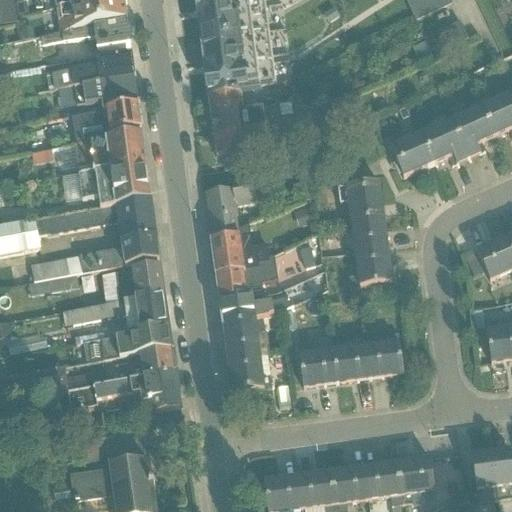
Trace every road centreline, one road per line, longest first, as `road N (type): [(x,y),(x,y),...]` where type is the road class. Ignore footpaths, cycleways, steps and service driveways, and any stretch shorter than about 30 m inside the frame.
road 1 (residential): [(149,0),(210,447)]
road 2 (residential): [(511,192),(442,221),(434,233),(451,418)]
road 3 (residential): [(210,447),(451,418)]
